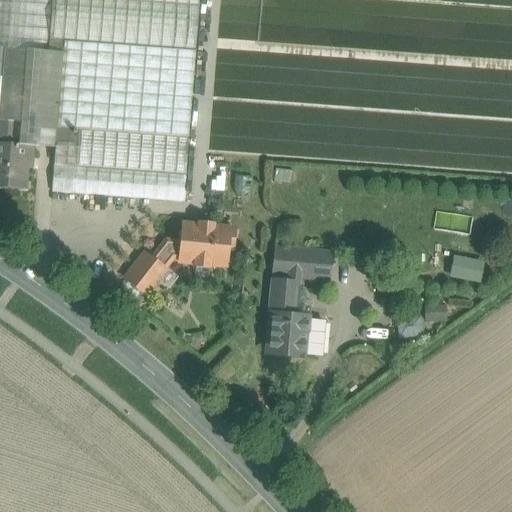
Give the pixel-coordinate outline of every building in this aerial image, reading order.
[(0,0),(0,77),(0,78),(2,78),(4,49),(47,52),(51,0),(0,0)] [(51,0),(47,52),(4,49),(2,78),(0,78),(0,82),(0,120),(17,122),(16,146),(32,147),(55,148),(56,133),(56,128),(63,47),(63,40),(66,0),(51,0)] [(198,0),(66,0),(63,40),(195,49),(198,0)] [(194,56),(63,47),(56,128),(188,138),(194,56)] [(0,188),(26,190),(28,159),(31,160),(32,147),(16,146),(17,122),(0,120),(0,188)] [(76,135),(56,133),(55,148),(52,193),(71,194),(74,167),(74,162),(76,135)] [(188,143),(76,135),(74,162),(185,170),(188,143)] [(185,175),(74,167),(71,194),(71,195),(183,203),(185,175)] [(166,241),(152,259),(165,269),(173,258),(179,259),(179,262),(195,263),(194,277),(208,279),(209,264),(226,266),(227,249),(232,249),(234,230),(182,225),(181,242),(166,241)] [(452,226),(442,263),(461,268),(471,231),(452,226)] [(329,254),(293,251),(293,252),(276,250),(274,274),(291,275),(290,284),(298,285),(299,277),(326,280),(329,254)] [(145,254),(125,280),(146,296),(166,270),(165,269),(152,259),(145,254)] [(290,284),(272,282),(269,319),(271,319),(268,353),(318,358),(322,354),(325,324),(322,320),(295,317),(298,285),(290,284)] [(424,305),(425,322),(447,321),(447,304),(424,305)] [(399,324),(400,335),(423,333),(422,322),(399,324)]
